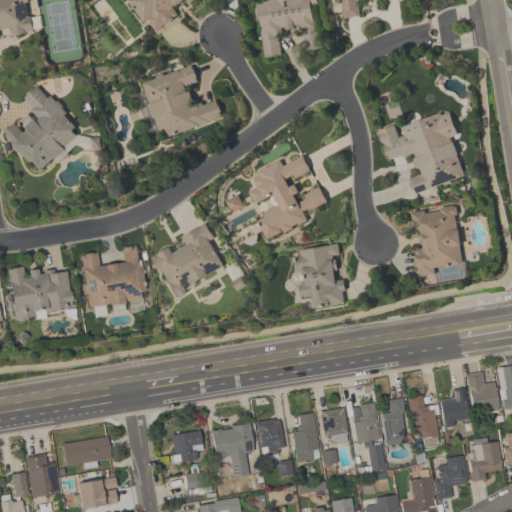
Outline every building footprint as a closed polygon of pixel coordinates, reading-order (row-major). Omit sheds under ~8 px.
[(0,0),(28,0),(33,32),(12,35),(11,28),(0,29),(0,0)] [(127,0),(190,0),(176,11),(179,16),(154,35),(127,0)] [(264,58),(257,0),(313,0),(319,47),(307,48),(305,31),(280,33),(282,56),(264,58)] [(341,19),(339,0),(359,0),(361,18),(341,19)] [(223,121),(159,137),(155,121),(147,123),(136,82),(194,67),(198,83),(189,85),(194,107),(218,100),(223,121)] [(38,173),(17,157),(2,136),(6,130),(16,123),(22,128),(34,113),(22,97),(37,87),(58,104),(85,140),(38,173)] [(465,178),(414,194),(408,178),(418,175),(411,155),(388,162),(382,142),(447,121),(465,178)] [(266,240),(256,216),(277,207),(273,197),(255,204),(248,190),(257,187),(252,175),(302,153),(310,172),(293,180),(300,196),(321,187),(327,202),(304,212),(309,222),(266,240)] [(225,201),(238,194),(244,206),(232,213),(225,201)] [(462,265),(434,267),(435,275),(417,277),(415,252),(421,251),(419,233),(412,234),(410,211),(457,207),(462,265)] [(172,296),(151,256),(170,247),(172,252),(182,246),(178,238),(203,224),(226,268),(172,296)] [(314,308),(313,297),(302,298),(299,273),(297,273),(294,249),(336,244),(340,279),(344,278),(347,304),(314,308)] [(138,245),(145,301),(85,309),(78,256),(97,254),(98,264),(122,261),(120,247),(138,245)] [(5,269),(22,266),(23,276),(66,269),(73,311),(14,320),(5,269)] [(511,368),(511,409),(499,409),(499,368),(511,368)] [(495,413),(469,414),(467,375),(480,375),(480,385),(494,384),(495,413)] [(451,391),(463,390),(465,425),(441,426),(440,401),(452,401),(451,391)] [(435,436),(414,441),(406,400),(427,396),(435,436)] [(380,414),(387,413),(385,402),(399,400),(407,443),(385,447),(380,414)] [(354,444),(351,407),(375,405),(381,470),(368,472),(366,443),(354,444)] [(344,443),(321,443),(321,409),(344,409),(344,443)] [(298,426),(297,415),(313,414),(317,459),(295,462),(291,427),(298,426)] [(256,421),(279,419),(283,455),(260,458),(256,421)] [(252,452),(245,453),(247,476),(231,478),(228,457),(214,458),(210,429),(249,425),(252,452)] [(196,461),(174,462),(172,434),(199,432),(201,451),(195,452),(196,461)] [(511,464),(503,464),(503,433),(511,433),(511,464)] [(110,460),(65,468),(61,445),(106,438),(110,460)] [(498,444),(498,471),(485,471),(484,481),(469,481),(469,443),(498,444)] [(337,463),(325,466),(321,452),(333,449),(337,463)] [(29,499),(25,458),(44,456),(45,465),(53,464),(56,496),(29,499)] [(466,485),(450,486),(452,498),(435,500),(432,473),(441,472),(440,459),(462,456),(466,485)] [(12,499),(10,475),(24,474),(26,498),(12,499)] [(195,476),(195,488),(185,488),(185,476),(195,476)] [(400,511),(400,501),(410,500),(408,480),(428,478),(432,511),(421,511),(400,511)] [(363,511),(363,506),(372,505),(371,498),(394,496),(395,511),(363,511)] [(331,511),(330,501),(350,498),(351,511),(331,511)] [(198,511),(197,504),(236,499),(238,511),(198,511)] [(19,503),(20,511),(2,511),(1,506),(19,503)]
